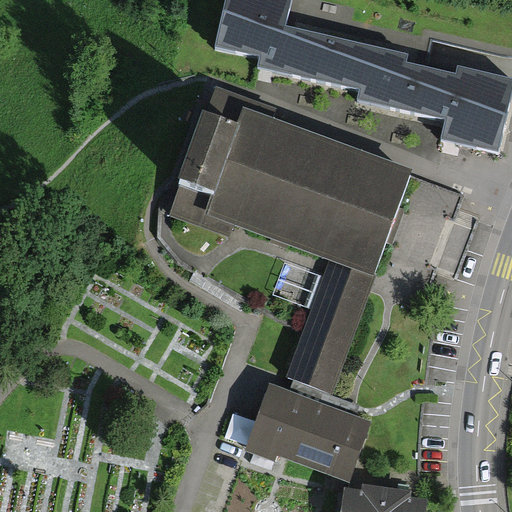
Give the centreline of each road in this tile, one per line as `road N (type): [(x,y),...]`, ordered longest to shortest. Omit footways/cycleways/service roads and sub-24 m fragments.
road 1 (tertiary): [(511,265),(481,398),(480,511)]
road 2 (unknown): [(511,63),(320,7)]
